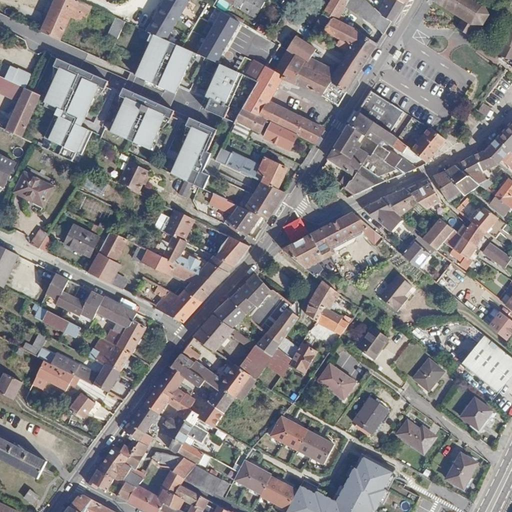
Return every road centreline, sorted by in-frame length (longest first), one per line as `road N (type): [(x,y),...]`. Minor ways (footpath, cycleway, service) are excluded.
road 1 (residential): [(511,110),(474,149),(323,221),(295,197)]
road 2 (tertiary): [(295,197),(416,0)]
road 3 (residential): [(0,237),(187,331)]
road 4 (tertiary): [(73,486),(187,331)]
road 5 (tertiary): [(187,331),(264,247),(295,197)]
road 6 (unknown): [(511,468),(405,391)]
